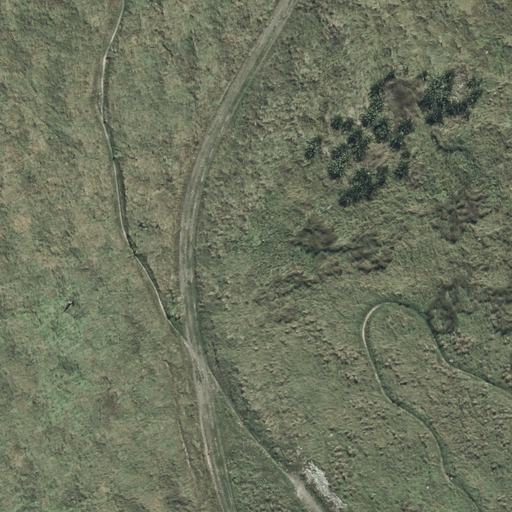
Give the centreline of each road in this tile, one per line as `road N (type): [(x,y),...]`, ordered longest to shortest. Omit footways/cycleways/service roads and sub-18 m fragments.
road 1 (track): [(191,349),(182,263),(197,169),(249,58),(287,0)]
road 2 (track): [(191,349),(229,511)]
